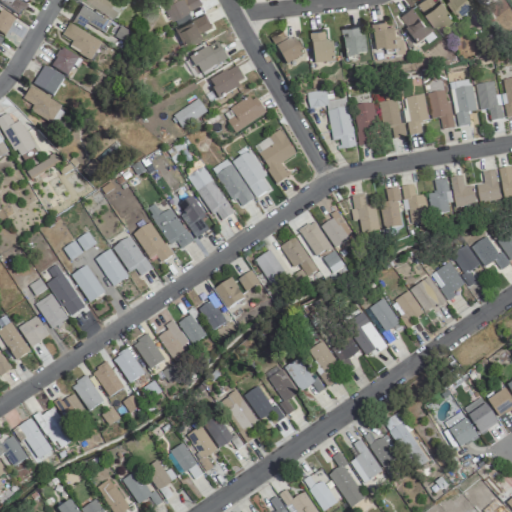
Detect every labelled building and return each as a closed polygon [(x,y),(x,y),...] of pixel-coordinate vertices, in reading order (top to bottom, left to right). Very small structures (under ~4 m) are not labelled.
[(26,0),(0,0),(0,7),(17,17),(26,0)] [(85,0),(113,16),(122,1),(120,0),(85,0)] [(201,5),(198,0),(163,0),(160,1),(169,20),(201,5)] [(451,17),(439,0),(419,0),(416,2),(434,29),(451,17)] [(472,5),(469,0),(446,0),(455,14),(472,5)] [(83,28),(84,24),(103,32),(110,18),(79,4),(70,23),(83,28)] [(402,30),(415,47),(432,34),(410,6),(397,16),(406,27),(402,30)] [(0,36),(3,38),(14,21),(0,12),(0,36)] [(201,40),(198,32),(210,27),(205,15),(172,28),(180,48),(201,40)] [(374,53),(384,52),(385,56),(394,54),(395,57),(404,56),(401,39),(394,40),(392,27),(386,27),(385,20),(370,22),(374,53)] [(99,43),(68,24),(60,36),(71,43),(68,48),(89,61),(99,43)] [(365,56),(360,24),(340,28),(345,59),(365,56)] [(283,66),(302,57),(294,39),(288,42),(282,30),(269,36),(283,66)] [(324,43),(324,30),(310,30),(311,65),(333,64),(332,42),(324,43)] [(197,74),(226,62),(218,43),(189,55),(197,74)] [(49,67),(68,77),(78,59),(60,49),(49,67)] [(244,82),(235,66),(205,83),(213,99),(244,82)] [(62,78),(41,67),(32,86),(53,97),(62,78)] [(474,85),(478,111),(487,110),(489,121),(503,119),(502,118),(511,117),(511,78),(501,80),(503,94),(493,96),(492,82),(474,85)] [(468,125),(467,113),(473,112),(469,80),(449,82),(454,127),(468,125)] [(50,122),(59,105),(27,88),(18,106),(50,122)] [(353,147),(345,98),(326,102),(324,90),(304,93),(307,110),(324,107),(331,141),(338,140),(340,150),(353,147)] [(450,129),(446,91),(426,93),(429,119),(439,118),(440,130),(450,129)] [(234,134),(263,114),(250,95),(221,114),(234,134)] [(409,136),(421,134),(418,122),(427,121),(422,95),(402,98),(409,136)] [(171,116),(180,130),(205,113),(196,99),(171,116)] [(391,139),(401,138),(397,100),(378,102),(380,129),(390,128),(391,139)] [(376,143),(372,103),(352,105),(356,145),(376,143)] [(18,121),(12,125),(6,114),(0,117),(0,129),(16,158),(33,149),(18,121)] [(275,184),(287,176),(280,164),(294,155),(278,130),(251,147),(275,184)] [(230,162),(253,199),(268,190),(261,179),(265,177),(248,150),(230,162)] [(239,207),(250,201),(228,159),(211,168),(229,202),(235,199),(239,207)] [(215,224),(231,214),(199,163),(184,173),(215,224)] [(511,197),(511,178),(510,167),(497,169),(500,198),(511,197)] [(477,203),(498,201),(494,170),(480,171),(482,184),(475,185),(477,203)] [(452,208),(474,206),(472,187),(462,188),(461,176),(449,177),(452,208)] [(426,195),(429,216),(449,213),(444,179),(432,181),(434,193),(426,195)] [(424,196),(414,197),(413,185),(400,187),(402,209),(408,208),(409,224),(426,222),(424,196)] [(383,189),(385,203),(379,203),(381,229),(400,227),(396,188),(383,189)] [(378,231),(373,204),(365,206),(362,193),(348,196),(352,221),(357,220),(360,234),(378,231)] [(204,216),(191,196),(174,207),(194,238),(205,231),(197,220),(204,216)] [(170,208),(160,214),(154,204),(145,209),(167,246),(175,242),(179,249),(190,242),(170,208)] [(350,237),(334,211),(328,215),(330,219),(318,227),(332,249),(350,237)] [(300,229),(326,275),(340,266),(314,220),(300,229)] [(147,259),(155,255),(159,262),(169,256),(149,221),(131,231),(147,259)] [(509,261),(511,259),(511,227),(494,240),(509,261)] [(469,246),(482,267),(493,261),(499,270),(506,266),(486,235),(469,246)] [(133,269),(138,277),(150,269),(127,236),(110,249),(127,273),(133,269)] [(294,271),(300,281),(315,271),(294,237),(278,247),(293,271),(294,271)] [(80,253),(73,241),(61,249),(69,260),(80,253)] [(468,272),(478,266),(465,245),(449,255),(468,286),(474,282),(468,272)] [(93,259),(111,287),(126,277),(108,249),(93,259)] [(286,279),(268,251),(253,260),(270,289),(286,279)] [(447,302),(454,297),(451,293),(462,285),(447,262),(429,275),(447,302)] [(45,283),(67,317),(82,308),(55,265),(46,270),(51,279),(45,283)] [(69,275),(87,303),(103,294),(84,265),(69,275)] [(236,280),(244,292),(258,283),(249,271),(236,280)] [(422,313),(442,302),(428,277),(408,288),(422,313)] [(242,299),(230,278),(212,289),(224,309),(242,299)] [(33,296),(44,290),(39,279),(27,285),(33,296)] [(403,327),(422,317),(409,292),(390,302),(403,327)] [(48,330),(65,322),(51,294),(34,302),(48,330)] [(210,331),(224,322),(215,308),(219,305),(213,296),(195,308),(210,331)] [(383,333),(397,323),(381,299),(367,308),(383,333)] [(189,345),(204,337),(195,321),(198,319),(193,311),(175,321),(189,345)] [(383,345),(361,312),(349,321),(353,327),(347,331),(365,357),(383,345)] [(28,348),(47,336),(34,316),(16,328),(28,348)] [(162,326),(165,331),(156,337),(169,358),(188,346),(172,320),(162,326)] [(29,351),(9,324),(0,329),(0,341),(14,361),(29,351)] [(357,352),(345,330),(326,340),(343,373),(353,368),(347,358),(357,352)] [(131,345),(148,370),(163,360),(145,334),(131,345)] [(332,383),(326,372),(336,366),(322,341),(305,351),(325,387),(332,383)] [(142,376),(127,349),(111,358),(126,384),(142,376)] [(282,368),(298,393),(310,385),(316,393),(322,389),(314,377),(311,379),(297,358),(282,368)] [(106,398),(121,389),(106,362),(90,371),(106,398)] [(285,416),(292,411),(285,401),(296,393),(276,365),(262,374),(282,401),(277,404),(285,416)] [(71,383),(84,412),(100,404),(87,376),(71,383)] [(275,405),(269,408),(257,386),(242,395),(257,421),(271,413),(276,422),(282,418),(275,405)] [(511,409),(511,403),(502,389),(485,402),(498,420),(511,409)] [(220,399),(238,433),(255,424),(237,390),(220,399)] [(84,415),(72,394),(54,404),(66,425),(84,415)] [(477,434),(495,422),(480,399),(462,411),(477,434)] [(34,416),(53,451),(70,442),(51,407),(34,416)] [(397,413),(383,422),(412,469),(426,461),(397,413)] [(216,448),(230,440),(216,416),(202,424),(216,448)] [(16,426),(33,459),(48,452),(31,418),(16,426)] [(458,449),(476,438),(465,421),(447,431),(458,449)] [(204,472),(211,468),(204,457),(214,451),(200,427),(183,437),(204,472)] [(442,434),(448,451),(455,449),(448,431),(442,434)] [(386,436),(373,441),(369,433),(363,436),(378,468),(397,460),(386,436)] [(0,455),(4,454),(9,467),(24,460),(12,434),(0,438),(0,455)] [(362,484),(380,471),(360,442),(350,449),(356,457),(348,463),(362,484)] [(188,482),(201,475),(181,443),(169,451),(188,482)] [(348,508),(362,498),(342,467),(345,465),(338,452),(330,458),(336,468),(326,474),(348,508)] [(174,478),(168,469),(163,472),(155,460),(142,469),(156,491),(174,478)] [(322,481),(313,485),(308,477),(302,480),(319,511),(334,504),(322,481)] [(127,508),(108,479),(95,487),(111,511),(121,511),(122,511),(127,508)] [(315,511),(302,492),(291,500),(284,490),(276,495),(287,511),(315,511)] [(285,511),(275,496),(267,501),(274,511),(273,511),(285,511)] [(102,511),(94,499),(79,509),(81,511),(102,511)] [(55,509),(57,511),(76,511),(69,500),(55,509)]
